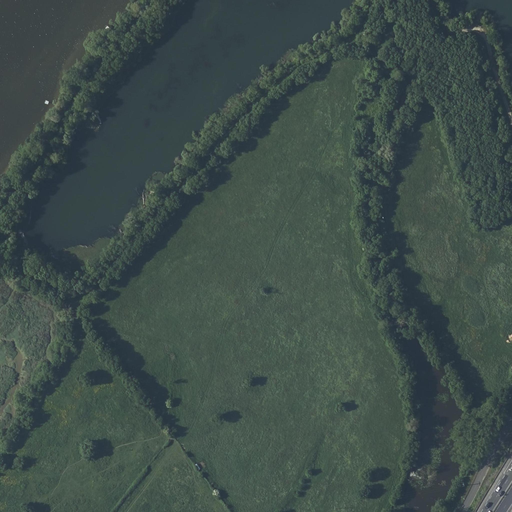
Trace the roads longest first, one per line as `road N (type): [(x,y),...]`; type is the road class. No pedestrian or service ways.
road 1 (track): [(0,239),(81,303),(249,110),(359,27),(373,0)]
road 2 (track): [(160,0),(104,59),(0,223)]
road 3 (track): [(433,0),(445,32),(484,35),(511,124)]
